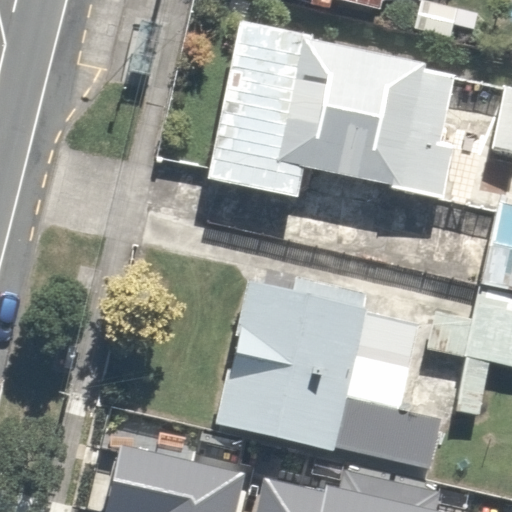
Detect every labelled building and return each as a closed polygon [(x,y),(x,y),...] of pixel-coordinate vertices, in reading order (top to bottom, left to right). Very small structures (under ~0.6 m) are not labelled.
[(443,71),(219,18),(184,166),(279,188),(285,162),(432,196),(448,125),(432,121),(443,71)] [(511,151),(511,90),(486,85),(472,146),(511,155),(511,151)] [(511,197),(475,192),(462,278),(511,285),(511,197)] [(439,280),(451,230),(333,207),(332,211),(255,193),(245,234),(439,280)] [(223,267),(192,416),(425,464),(435,413),(388,404),(405,322),(339,309),(342,292),(223,267)] [(418,351),(450,356),(441,410),(472,415),(480,361),(511,365),(511,285),(462,278),(456,317),(424,312),(418,351)] [(139,451),(127,511),(428,511),(430,504),(139,451)]
